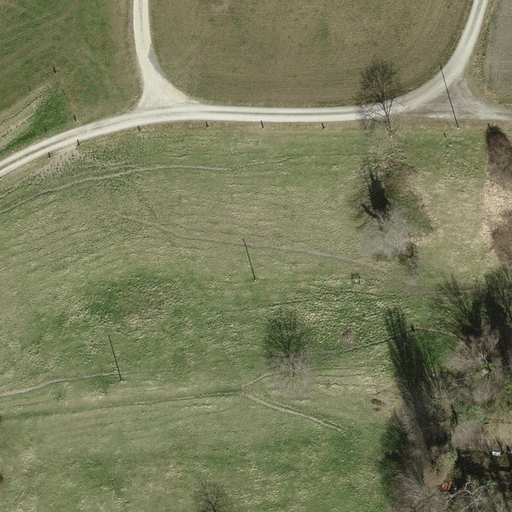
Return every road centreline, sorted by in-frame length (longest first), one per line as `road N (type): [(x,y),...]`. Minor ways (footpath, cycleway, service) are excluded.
road 1 (track): [(420,102),(362,116),(154,115),(58,140),(0,173)]
road 2 (track): [(482,0),(452,74),(420,102)]
